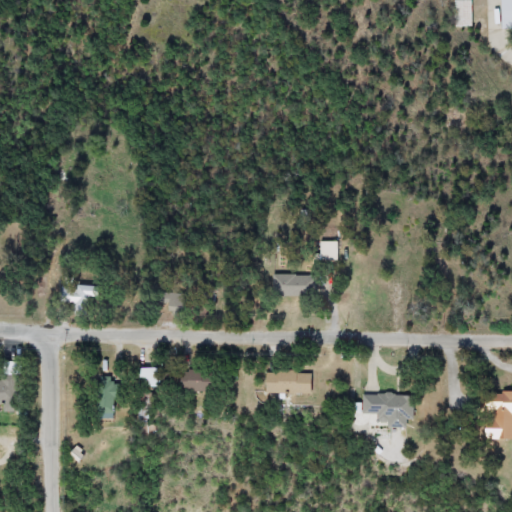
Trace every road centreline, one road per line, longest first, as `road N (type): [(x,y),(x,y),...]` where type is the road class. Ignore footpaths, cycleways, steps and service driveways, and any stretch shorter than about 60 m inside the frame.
road 1 (residential): [(511,339),(0,331)]
road 2 (residential): [(51,511),(49,332)]
